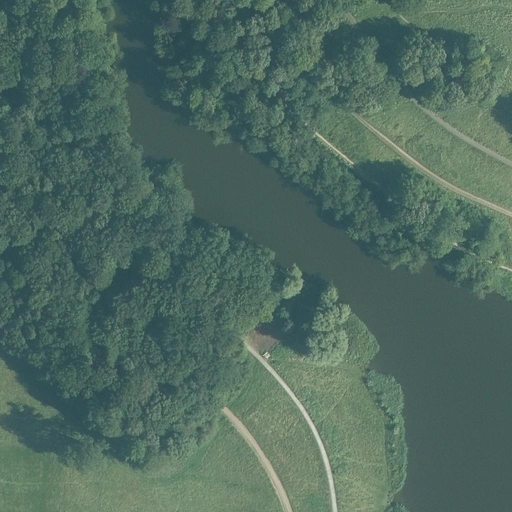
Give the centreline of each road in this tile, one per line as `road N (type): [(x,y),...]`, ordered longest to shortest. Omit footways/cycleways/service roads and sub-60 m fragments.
road 1 (unknown): [(289,511),(254,442),(210,390),(0,248)]
road 2 (unknown): [(511,214),(426,171),(364,122),(300,0)]
